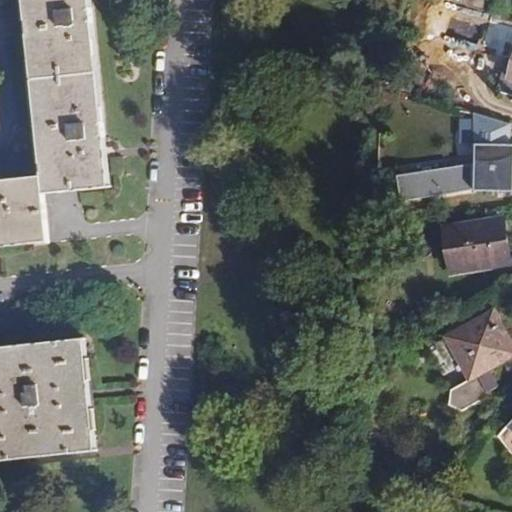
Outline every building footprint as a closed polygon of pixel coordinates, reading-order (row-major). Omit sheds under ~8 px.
[(21,0),(41,177),(0,182),(0,248),(49,243),(44,195),(110,188),(89,0),(21,0)] [(511,193),(511,145),(510,125),(474,114),(474,145),(475,145),(474,193),(511,193)] [(447,248),(451,272),(507,263),(500,220),(442,229),(445,248),(447,248)] [(446,338),(470,380),(511,357),(511,344),(493,311),(446,338)] [(84,340),(0,349),(0,462),(96,452),(84,340)] [(511,431),(507,428),(499,436),(511,453),(511,431)]
